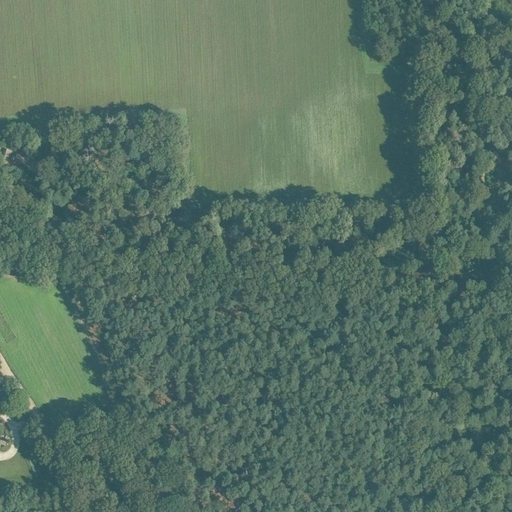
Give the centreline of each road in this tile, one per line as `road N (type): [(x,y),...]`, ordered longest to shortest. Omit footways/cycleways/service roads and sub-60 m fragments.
road 1 (track): [(135,278),(258,264),(435,269),(511,288)]
road 2 (track): [(0,361),(93,511)]
road 3 (track): [(135,278),(89,240),(0,190)]
road 4 (track): [(135,278),(72,285),(0,279)]
